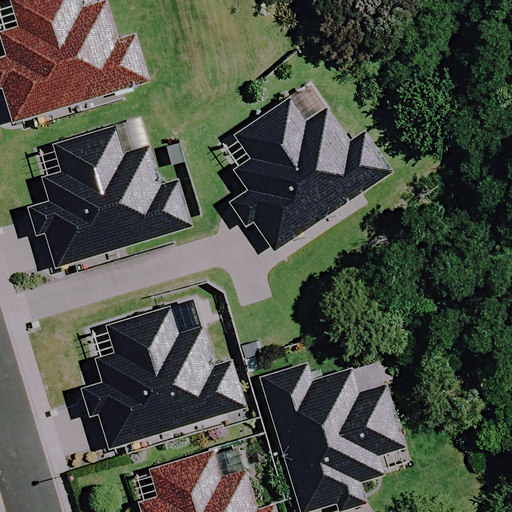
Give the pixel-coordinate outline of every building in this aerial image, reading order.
[(0,30),(0,53),(1,56),(0,56),(0,96),(8,124),(146,83),(132,35),(115,40),(103,1),(78,9),(75,0),(5,0),(14,27),(0,30)] [(227,172),(241,193),(224,205),(242,230),(249,225),(270,254),(388,172),(359,131),(344,141),(321,108),(300,123),(283,99),(228,137),(244,161),(227,172)] [(36,180),(43,204),(23,210),(31,239),(40,236),(50,271),(189,231),(174,182),(157,187),(146,149),(120,156),(112,128),(48,147),(56,174),(36,180)] [(89,359),(96,383),(75,389),(84,418),(93,416),(103,451),(241,411),(227,362),(210,367),(198,329),(173,336),(165,308),(101,326),(109,354),(89,359)] [(341,511),(364,505),(358,485),(382,478),(376,458),(403,450),(383,386),(355,395),(348,370),(310,381),(304,364),(255,379),(296,511),(310,511),(332,505),(334,511),(341,511)] [(131,504),(133,511),(271,511),(270,506),(252,511),(241,473),(216,480),(208,452),(143,471),(151,498),(131,504)]
